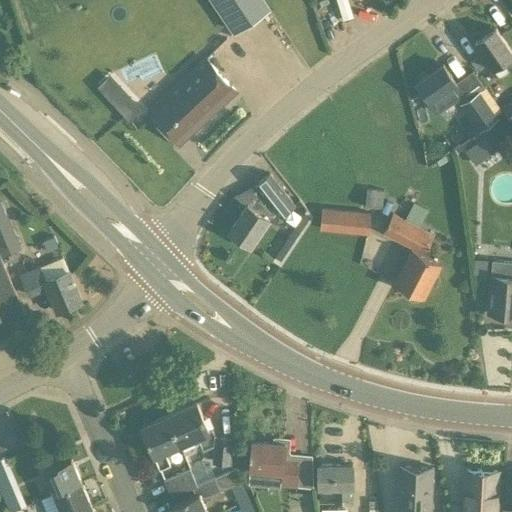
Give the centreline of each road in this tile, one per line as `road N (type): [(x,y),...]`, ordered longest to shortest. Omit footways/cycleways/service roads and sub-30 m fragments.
road 1 (residential): [(163,255),(204,191),(280,112),(430,0)]
road 2 (secondary): [(511,417),(363,393),(243,337)]
road 3 (residential): [(132,511),(65,356)]
road 4 (secondary): [(49,158),(72,195),(153,277)]
road 5 (secondary): [(163,255),(88,182),(49,158)]
road 6 (tertiary): [(65,356),(144,296),(153,277)]
